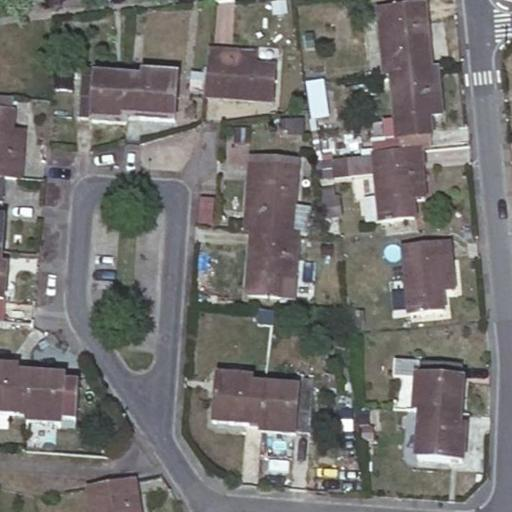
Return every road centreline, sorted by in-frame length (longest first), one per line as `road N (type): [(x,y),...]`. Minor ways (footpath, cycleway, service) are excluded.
road 1 (residential): [(482,28),(507,309),(507,511)]
road 2 (residential): [(151,423),(164,195),(78,188),(68,308)]
road 3 (residential): [(68,308),(151,423)]
